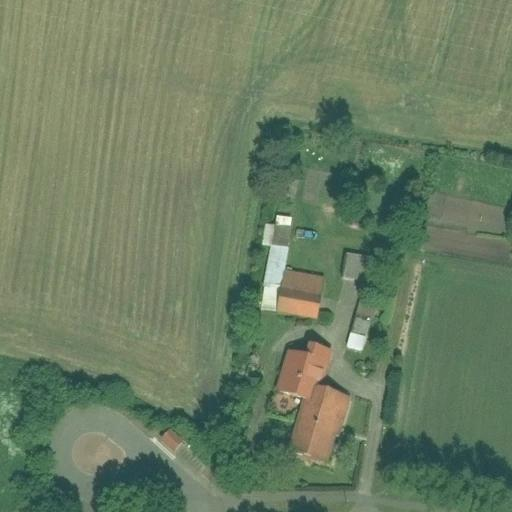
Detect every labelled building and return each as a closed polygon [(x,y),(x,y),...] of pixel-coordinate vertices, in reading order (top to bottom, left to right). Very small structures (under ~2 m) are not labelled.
[(298,239),(277,237),(270,313),(320,317),(322,288),(293,285),(297,246),(298,239)] [(378,255),(355,253),(353,277),(376,279),(378,255)] [(346,350),(359,354),(374,303),(361,299),(353,326),(346,350)] [(285,413),(304,418),(294,457),(320,465),(337,404),(321,400),(325,386),(295,378),(285,411),(285,413)] [(169,431),(159,441),(172,454),(182,444),(169,431)]
